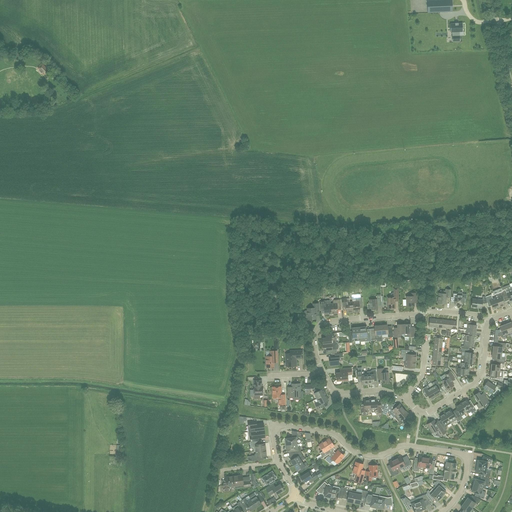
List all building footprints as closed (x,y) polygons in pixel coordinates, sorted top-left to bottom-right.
[(439,12),(452,12),(452,7),(452,6),(451,0),(446,0),(427,1),(427,13),(439,12)] [(459,32),(463,32),(462,23),(450,24),(450,32),(455,32),(455,36),(452,36),(452,41),(460,41),(460,36),(459,36),(459,32)] [(42,63),(38,68),(45,73),(48,70),(42,63)] [(398,301),(398,295),(398,288),(397,288),(397,285),(394,286),(394,288),(394,293),(392,293),(391,294),(391,297),(387,297),(388,309),(395,308),(395,301),(398,301)] [(511,291),(511,292),(511,288),(505,290),(505,289),(502,291),(502,292),(505,298),(508,297),(510,303),(511,301),(511,291)] [(446,294),(438,293),(437,303),(445,304),(446,297),(450,297),(451,290),(446,289),(446,294)] [(504,305),(502,299),(505,298),(502,292),(496,294),(494,295),(499,307),(504,305)] [(417,303),(417,298),(416,293),(412,293),(412,296),(406,297),(406,306),(414,306),(414,303),(417,303)] [(464,303),(464,298),(466,298),(466,294),(453,293),(453,297),(455,297),(454,302),(456,305),(461,306),(464,303)] [(378,310),(377,302),(381,301),(381,295),(376,296),(377,299),(369,300),(369,304),(371,304),(371,310),(373,309),(373,310),(378,310)] [(499,307),(494,295),(495,298),(492,299),(490,295),(485,297),(487,303),(488,305),(490,304),(492,309),(499,307)] [(487,303),(485,297),(483,297),(482,300),(472,299),(471,307),(481,308),(482,304),(484,304),(487,303)] [(359,311),(359,304),(362,304),(362,298),(355,298),(355,302),(352,302),(353,312),(359,311)] [(342,299),(342,306),(343,310),(346,310),(347,312),(353,312),(352,302),(349,302),(349,299),(342,299)] [(320,301),(320,308),(321,312),(324,312),(325,314),(331,314),(330,304),(330,300),(320,301)] [(338,313),(337,306),(340,306),(340,300),(333,300),(333,304),(330,304),(331,314),(338,313)] [(319,315),(319,310),(318,303),(314,304),(315,308),(307,309),(308,320),(316,319),(316,316),(319,315)] [(438,327),(438,319),(429,318),(428,326),(438,327)] [(447,328),(447,320),(438,319),(438,327),(447,328)] [(456,321),(447,320),(447,328),(456,329),(456,321)] [(476,325),(472,325),(472,322),(466,321),(466,324),(467,324),(467,327),(464,327),(464,329),(467,330),(476,331),(476,325)] [(404,337),(404,324),(397,324),(397,328),(394,328),(394,337),(401,337),(401,334),(404,334),(404,337)] [(414,337),(414,330),(414,327),(410,327),(410,324),(404,324),(404,337),(407,337),(414,337)] [(509,335),(505,324),(499,326),(500,329),(498,330),(495,330),(494,339),(497,339),(498,336),(499,336),(501,336),(502,338),(509,335)] [(387,325),(381,326),(381,334),(388,334),(388,338),(393,337),(392,331),(388,332),(387,325)] [(381,334),(381,326),(374,326),(375,333),(370,333),(371,339),(378,339),(378,334),(381,334)] [(351,328),(353,341),(360,340),(359,327),(351,328)] [(371,341),(371,339),(370,333),(366,334),(366,327),(359,327),(360,340),(360,342),(371,341)] [(334,334),(328,335),(325,335),(325,338),(322,338),(323,344),(337,343),(335,343),(334,341),(334,334)] [(435,338),(434,347),(442,348),(443,338),(435,338)] [(473,347),(473,342),(464,341),(464,346),(461,346),(461,349),(459,349),(471,350),(469,350),(469,347),(473,347)] [(337,344),(337,343),(323,344),(323,350),(330,350),(331,354),(337,353),(336,349),(337,349),(337,348),(338,347),(337,344)] [(505,350),(506,347),(509,348),(509,344),(506,343),(500,343),(500,347),(493,346),(492,352),(501,352),(502,349),(505,350)] [(441,357),(442,348),(434,347),(433,356),(441,357)] [(473,353),(471,353),(471,350),(459,349),(459,351),(462,352),(461,355),(457,355),(457,357),(473,359),(473,353)] [(277,363),(277,357),(276,350),(270,351),(270,356),(265,356),(266,367),(273,367),(273,363),(277,363)] [(285,357),(286,366),(296,366),(296,359),(302,359),(302,350),(290,351),(290,357),(285,357)] [(416,355),(408,354),(408,350),(401,350),(401,356),(403,356),(403,357),(406,357),(405,360),(415,361),(416,355)] [(501,357),(501,352),(492,352),(492,358),(498,359),(498,361),(504,362),(505,357),(501,357)] [(339,360),(339,357),(343,357),(342,353),(334,354),(335,358),(330,358),(331,360),(329,361),(330,366),(339,365),(338,360),(339,360)] [(364,365),(363,361),(367,360),(366,356),(355,358),(357,366),(364,365)] [(440,366),(441,357),(433,356),(432,365),(440,366)] [(415,368),(415,361),(405,360),(405,367),(415,368)] [(503,368),(504,362),(498,361),(498,364),(491,364),(490,370),(499,371),(500,367),(503,368)] [(377,369),(378,376),(378,380),(381,380),(382,383),(389,382),(388,372),(383,372),(383,368),(377,369)] [(468,375),(468,369),(457,368),(456,373),(457,374),(457,377),(457,378),(459,380),(460,379),(460,377),(465,377),(465,374),(468,375)] [(348,381),(347,375),(351,374),(351,369),(340,370),(340,373),(336,373),(336,381),(343,380),(343,381),(348,381)] [(365,384),(368,384),(367,373),(364,373),(364,372),(362,372),(361,369),(357,369),(358,381),(362,381),(362,384),(362,385),(365,385),(365,384)] [(374,383),(373,377),(376,376),(376,369),(372,370),(370,371),(367,372),(367,373),(368,384),(370,384),(371,385),(374,384),(373,383),(374,383)] [(499,377),(499,371),(490,370),(490,376),(496,377),(496,380),(502,380),(502,377),(499,377)] [(454,380),(452,377),(449,371),(444,374),(445,375),(442,377),(442,378),(442,379),(442,380),(442,381),(441,381),(447,390),(453,386),(451,382),(454,380)] [(253,387),(253,390),(251,390),(250,391),(250,394),(251,395),(263,395),(262,386),(261,386),(261,380),(253,380),(254,387),(253,387)] [(435,397),(441,394),(437,388),(440,387),(436,381),(431,383),(432,385),(429,387),(435,397)] [(491,393),(492,392),(493,392),(494,392),(495,390),(495,389),(494,389),(495,387),(487,382),(483,387),(491,393)] [(292,384),(292,387),(288,387),(288,398),(291,398),(293,400),(298,400),(302,395),(302,392),(301,391),(300,391),(300,384),(292,384)] [(272,387),(273,398),(279,398),(279,405),(285,404),(284,395),(281,395),(281,387),(272,387)] [(435,397),(429,387),(427,389),(426,387),(422,389),(422,392),(424,396),(427,394),(430,400),(432,400),(433,399),(434,398),(435,397)] [(323,389),(317,392),(316,389),(313,391),(317,399),(326,395),(323,389)] [(473,395),(478,403),(477,404),(479,407),(482,405),(485,409),(489,402),(485,396),(482,398),(478,392),(473,395)] [(328,405),(326,402),(328,400),(326,395),(317,399),(318,402),(314,403),(318,410),(328,405)] [(371,412),(370,400),(367,400),(367,399),(363,400),(364,403),(360,403),(361,415),(368,415),(367,410),(370,410),(371,412)] [(380,402),(377,402),(376,399),(370,400),(371,412),(377,412),(377,413),(381,412),(382,413),(384,410),(386,403),(384,402),(380,402)] [(472,404),(469,405),(466,400),(461,403),(466,412),(467,413),(470,411),(471,413),(476,411),(472,404)] [(394,417),(403,409),(399,404),(394,408),(392,405),(386,403),(384,410),(387,411),(393,417),(394,417)] [(466,412),(461,403),(455,406),(458,412),(455,413),(459,420),(462,418),(461,416),(464,414),(463,413),(466,412)] [(408,414),(403,409),(394,417),(398,422),(397,422),(399,425),(404,421),(402,418),(408,414)] [(459,420),(455,413),(453,415),(450,410),(444,413),(450,422),(455,418),(457,422),(459,420)] [(451,423),(450,422),(444,413),(439,417),(442,421),(439,423),(443,429),(446,428),(445,427),(451,423)] [(247,421),(248,427),(249,432),(263,430),(262,423),(256,424),(256,420),(247,421)] [(445,432),(443,429),(439,423),(437,420),(434,422),(434,420),(427,424),(432,433),(433,432),(435,435),(440,436),(445,432)] [(264,437),(263,430),(249,432),(250,442),(257,441),(258,441),(258,438),(264,437)] [(284,441),(285,445),(296,444),(296,438),(297,438),(297,435),(292,435),(292,437),(291,437),(290,438),(285,438),(285,440),(284,441)] [(319,453),(321,456),(317,458),(318,461),(330,453),(331,453),(329,449),(334,446),(329,439),(326,441),(325,440),(322,442),(322,443),(319,445),(323,451),(319,453)] [(257,441),(250,442),(249,442),(250,448),(253,447),(253,448),(255,448),(255,451),(265,450),(264,443),(257,444),(257,441)] [(297,447),(296,444),(285,445),(286,449),(287,451),(290,451),(290,455),(294,454),(300,452),(301,451),(300,446),(297,447)] [(266,456),(265,450),(255,451),(256,454),(254,454),(254,455),(251,455),(252,461),(259,460),(259,457),(266,456)] [(332,457),(330,455),(328,456),(325,459),(330,464),(332,461),(334,461),(337,463),(339,461),(339,462),(342,459),(341,459),(344,455),(338,450),(332,457)] [(304,459),(303,456),(300,452),(294,454),(296,457),(290,461),(293,466),(301,461),(304,459)] [(397,458),(394,460),(399,468),(401,467),(403,471),(410,468),(407,461),(403,463),(400,456),(397,458)] [(424,467),(425,458),(422,458),(423,457),(419,456),(418,462),(417,463),(414,462),(413,470),(413,471),(418,472),(419,469),(420,469),(421,468),(421,467),(424,467)] [(428,458),(425,458),(424,467),(427,468),(426,469),(427,470),(428,471),(428,473),(433,474),(434,470),(434,467),(434,465),(432,465),(431,464),(432,458),(428,457),(428,458)] [(476,466),(486,468),(488,468),(489,462),(490,462),(492,460),(485,457),(484,460),(483,461),(478,460),(477,462),(476,462),(476,466)] [(399,468),(394,460),(392,461),(391,460),(388,462),(392,469),(389,471),(392,477),(398,474),(396,470),(399,468)] [(303,464),(301,461),(293,466),(296,471),(302,467),(303,470),(308,467),(305,462),(303,464)] [(365,471),(361,470),(363,464),(355,462),(352,472),(356,473),(357,475),(355,481),(361,483),(365,471)] [(369,471),(366,471),(366,480),(370,480),(370,477),(377,477),(377,476),(378,476),(378,473),(377,473),(377,465),(369,465),(369,471)] [(486,471),(486,468),(476,466),(475,471),(476,471),(476,473),(483,474),(482,478),(483,478),(489,479),(490,472),(486,471)] [(262,479),(261,479),(261,480),(263,483),(264,483),(266,485),(268,483),(269,485),(274,481),(273,480),(276,478),(272,471),(261,478),(262,479)] [(320,471),(315,474),(314,472),(310,475),(308,472),(303,475),(302,474),(299,476),(301,480),(302,479),(304,482),(309,479),(310,482),(318,478),(323,475),(320,471)] [(455,474),(454,474),(444,472),(443,476),(437,475),(437,476),(433,475),(432,479),(447,481),(447,478),(453,479),(453,480),(454,477),(455,477),(455,474)] [(233,476),(234,486),(243,485),(243,487),(250,486),(250,481),(243,482),(242,475),(237,475),(233,475),(233,476)] [(224,477),(225,482),(222,482),(223,492),(231,491),(230,486),(234,486),(233,476),(224,477)] [(490,479),(489,479),(483,478),(482,481),(475,479),(474,480),(473,482),(474,483),(473,485),(482,488),(483,485),(487,487),(490,479)] [(435,486),(433,488),(442,497),(445,494),(444,494),(446,492),(441,487),(443,484),(439,481),(436,481),(435,482),(433,484),(435,486)] [(330,498),(332,488),(329,487),(326,485),(327,484),(324,482),(319,487),(322,489),(324,490),(325,491),(324,496),(326,496),(326,497),(330,498)] [(280,484),(275,487),(274,484),(266,489),(269,495),(274,492),(275,495),(283,490),(280,484)] [(481,491),(482,488),(473,485),(472,488),(471,488),(471,490),(471,491),(478,493),(477,497),(483,499),(486,492),(481,491)] [(343,494),(343,493),(344,488),(341,487),(340,490),(339,490),(339,488),(333,486),(332,488),(330,498),(334,499),(334,498),(336,499),(338,494),(339,493),(343,494)] [(353,503),(355,491),(355,493),(352,493),(353,491),(352,490),(352,488),(345,486),(344,488),(343,493),(348,494),(347,501),(353,503)] [(442,497),(433,488),(430,492),(428,490),(426,492),(427,492),(426,494),(429,500),(432,497),(437,501),(439,499),(440,500),(442,497)] [(366,498),(367,493),(367,491),(362,490),(362,492),(356,491),(355,491),(353,503),(359,504),(361,497),(366,498)] [(250,498),(250,499),(255,508),(261,504),(259,501),(259,500),(258,498),(260,496),(257,491),(254,493),(255,495),(250,498)] [(367,493),(366,498),(365,502),(370,503),(370,506),(372,507),(372,508),(376,509),(379,496),(367,493)] [(423,502),(427,500),(428,500),(425,495),(418,497),(420,501),(417,502),(420,510),(421,510),(422,511),(424,510),(424,509),(426,508),(423,502)] [(255,508),(250,499),(247,501),(245,498),(242,500),(239,496),(237,497),(240,501),(243,506),(243,507),(246,506),(246,507),(247,506),(250,511),(255,508)] [(392,504),(392,500),(391,497),(388,498),(379,496),(376,509),(380,509),(380,508),(383,509),(384,501),(388,502),(389,505),(392,504)] [(420,510),(417,502),(416,499),(410,501),(405,497),(401,499),(405,507),(408,505),(411,504),(414,511),(418,511),(419,511),(420,510)] [(477,505),(480,500),(481,500),(476,498),(473,502),(468,498),(464,502),(471,508),(475,503),(477,505)] [(242,511),(240,508),(243,506),(240,501),(236,503),(237,505),(236,506),(235,507),(236,509),(233,510),(234,511),(242,511)] [(468,511),(471,508),(464,502),(461,507),(466,511),(465,511),(468,511)]
